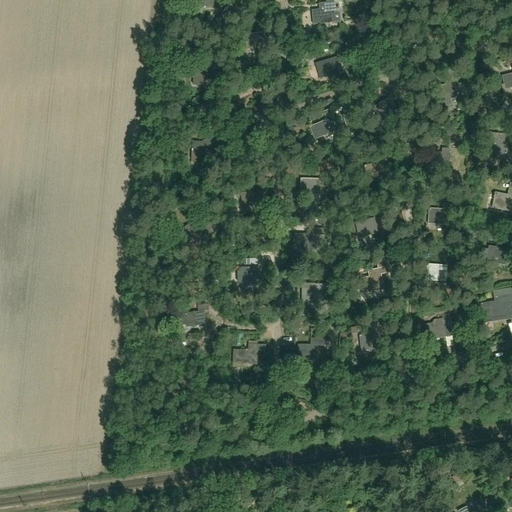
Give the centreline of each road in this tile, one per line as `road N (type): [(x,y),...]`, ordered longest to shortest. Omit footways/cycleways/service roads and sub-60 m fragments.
road 1 (track): [(511,343),(326,411),(279,418),(284,0)]
road 2 (track): [(511,39),(283,108)]
road 3 (track): [(410,210),(404,382)]
